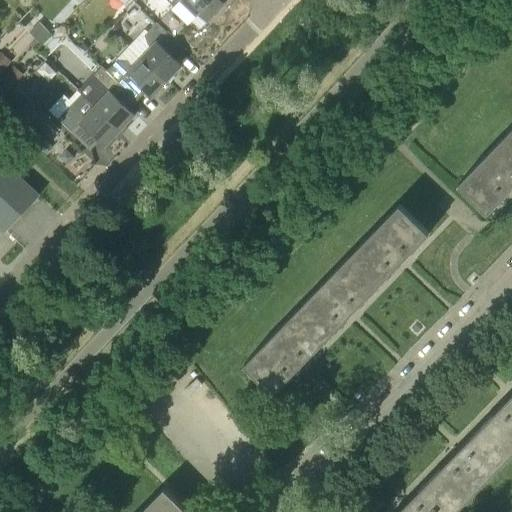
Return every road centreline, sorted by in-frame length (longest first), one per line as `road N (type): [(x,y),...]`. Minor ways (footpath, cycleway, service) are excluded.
road 1 (residential): [(0,295),(269,8)]
road 2 (residential): [(289,511),(511,290)]
